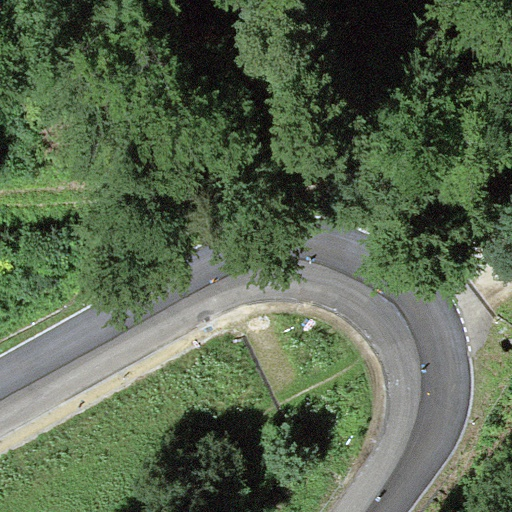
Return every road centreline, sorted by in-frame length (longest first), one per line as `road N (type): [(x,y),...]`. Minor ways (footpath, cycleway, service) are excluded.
road 1 (secondary): [(369,511),(415,436),(434,353),(383,295),(343,266),(284,258),(220,274),(0,400)]
road 2 (track): [(0,188),(221,166),(376,199),(383,295)]
road 3 (track): [(383,295),(476,158),(511,128)]
road 4 (track): [(511,264),(383,295)]
